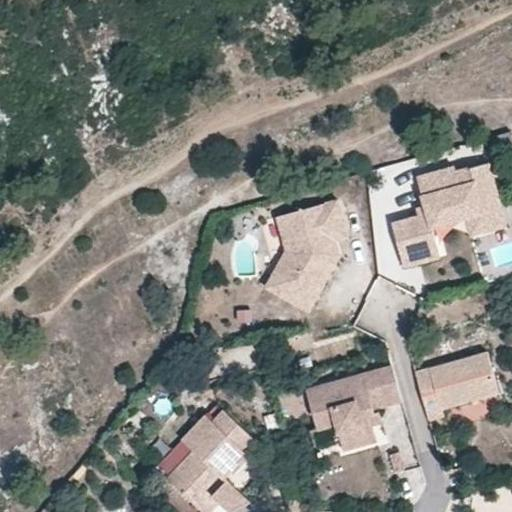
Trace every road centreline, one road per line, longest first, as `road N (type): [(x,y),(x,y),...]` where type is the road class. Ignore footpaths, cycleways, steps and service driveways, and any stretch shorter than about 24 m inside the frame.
road 1 (track): [(0,295),(113,197),(228,123),(511,17)]
road 2 (residential): [(391,293),(440,481),(431,511)]
